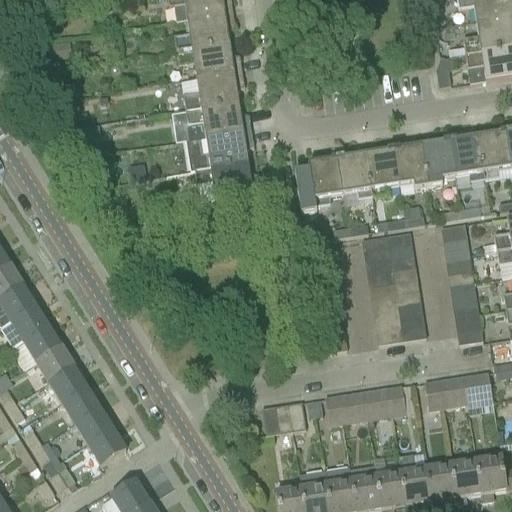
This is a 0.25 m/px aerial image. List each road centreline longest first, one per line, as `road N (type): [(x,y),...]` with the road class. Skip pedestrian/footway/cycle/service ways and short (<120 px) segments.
road 1 (unclassified): [(262,0),(281,112),(293,126),(315,130),(511,99)]
road 2 (unclassified): [(164,419),(206,393),(479,357)]
road 3 (tertiary): [(164,419),(0,155)]
